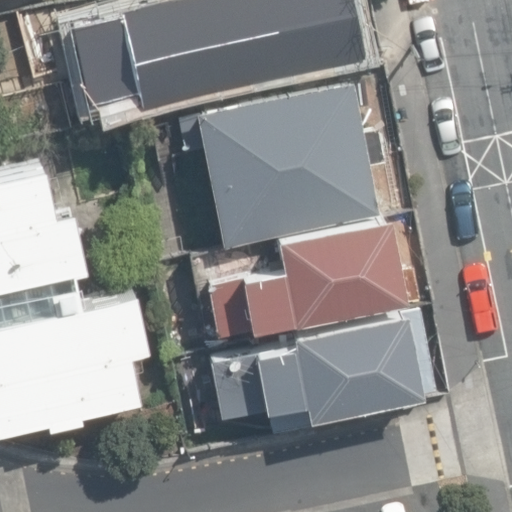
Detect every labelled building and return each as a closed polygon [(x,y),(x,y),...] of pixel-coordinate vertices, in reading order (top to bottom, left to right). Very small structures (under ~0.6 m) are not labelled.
[(138,84),(141,99),(363,53),(351,0),(95,0),(98,12),(71,17),(88,94),(138,84)] [(203,142),(221,237),(377,208),(368,157),(384,154),(377,119),(364,121),(355,73),(195,103),(197,110),(177,114),(183,145),(203,142)] [(58,189),(48,144),(0,154),(0,430),(150,400),(141,357),(160,353),(141,265),(87,276),(85,267),(94,265),(80,195),(76,196),(74,185),(58,189)] [(210,296),(216,329),(403,294),(386,207),(272,228),(278,261),(236,268),(240,290),(210,296)] [(405,305),(404,302),(289,324),(291,336),(208,352),(219,410),(268,400),(273,427),(311,419),(309,408),(434,384),(418,303),(405,305)]
